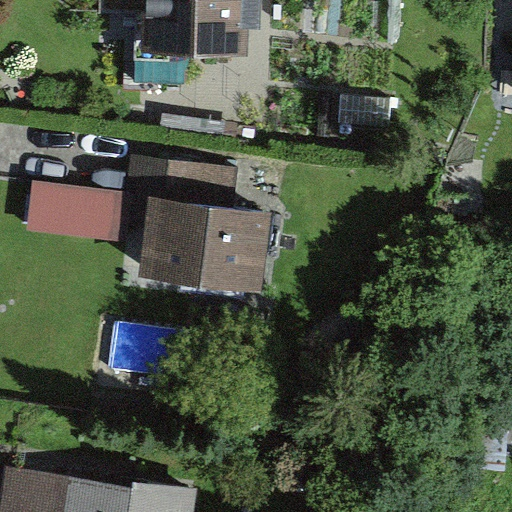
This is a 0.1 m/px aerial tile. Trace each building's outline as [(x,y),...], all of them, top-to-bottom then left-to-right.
[(243,29),(243,0),(148,0),(148,28),(174,28),(187,28),(243,29)] [(174,50),(132,50),(132,76),(187,77),(187,28),(174,28),(174,50)] [(395,92),(344,88),(342,117),(393,121),(395,92)] [(126,186),(121,217),(145,221),(139,261),(262,278),(273,196),(258,194),(262,163),(132,146),(126,186)] [(121,217),(126,186),(35,172),(27,221),(118,235),(121,217)] [(62,511),(68,468),(8,461),(1,511),(62,511)] [(188,511),(192,483),(68,468),(62,511),(188,511)]
